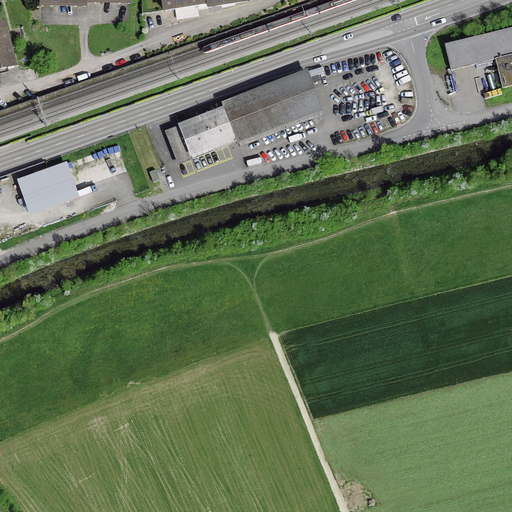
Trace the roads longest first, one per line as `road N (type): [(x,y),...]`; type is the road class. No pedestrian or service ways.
road 1 (residential): [(0,261),(246,175),(431,130)]
road 2 (primary): [(403,26),(0,164)]
road 3 (track): [(344,511),(272,333)]
